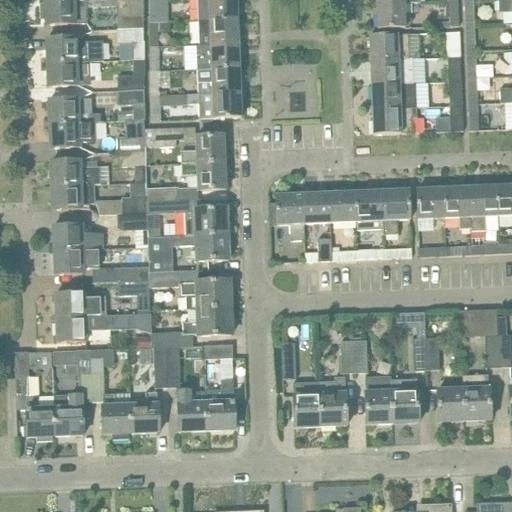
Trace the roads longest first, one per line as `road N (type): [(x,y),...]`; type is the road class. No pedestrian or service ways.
road 1 (residential): [(0,479),(261,470)]
road 2 (residential): [(255,304),(511,296)]
road 3 (residential): [(261,470),(511,461)]
road 4 (residential): [(255,304),(257,173),(274,163),(348,160)]
road 5 (residential): [(261,470),(255,304)]
road 6 (residential): [(25,345),(25,231),(0,219)]
